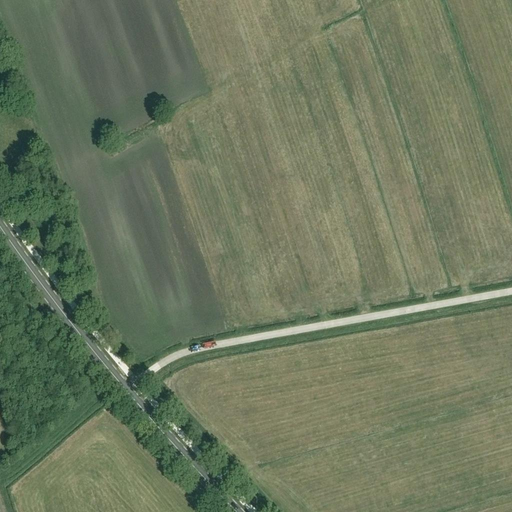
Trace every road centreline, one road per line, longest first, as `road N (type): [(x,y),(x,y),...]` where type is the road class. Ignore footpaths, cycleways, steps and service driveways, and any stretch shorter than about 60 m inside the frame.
road 1 (unclassified): [(126,390),(186,351),(511,291)]
road 2 (secondary): [(126,390),(0,227)]
road 3 (secondary): [(235,511),(126,390)]
